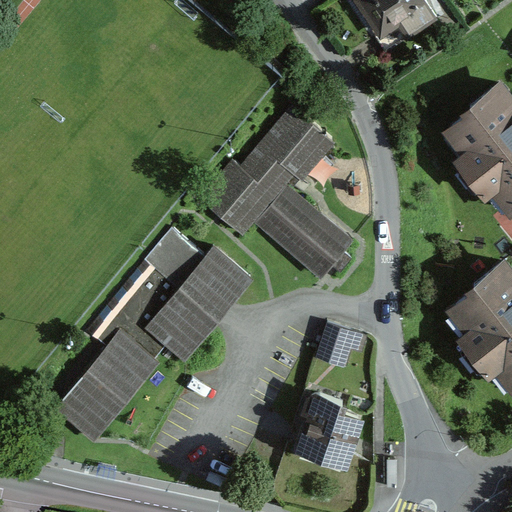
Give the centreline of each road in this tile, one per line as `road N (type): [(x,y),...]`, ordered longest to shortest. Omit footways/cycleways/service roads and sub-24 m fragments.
road 1 (residential): [(462,484),(408,392),(394,339),(377,138),(342,61),(290,0)]
road 2 (primary): [(0,471),(171,511)]
